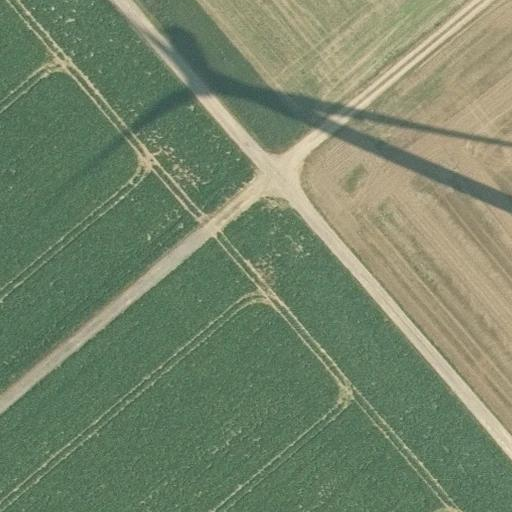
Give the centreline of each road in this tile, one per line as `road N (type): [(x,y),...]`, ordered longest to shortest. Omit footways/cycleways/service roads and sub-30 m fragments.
road 1 (track): [(488,0),(0,402)]
road 2 (track): [(121,0),(511,450)]
